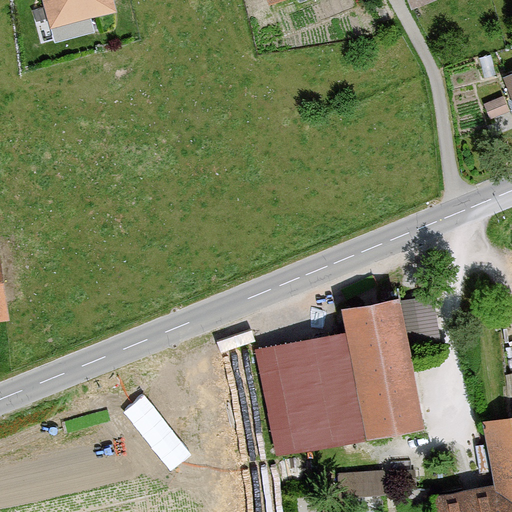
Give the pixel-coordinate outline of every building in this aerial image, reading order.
[(112,0),(40,0),(47,30),(115,15),(112,0)] [(8,231),(0,231),(0,314),(21,312),(8,231)] [(402,299),(343,310),(347,334),(366,442),(426,431),(402,299)] [(366,442),(347,334),(256,351),(277,459),(366,442)] [(511,511),(511,413),(476,419),(488,488),(427,498),(429,511),(511,511)] [(339,467),(340,491),(381,489),(380,466),(339,467)]
